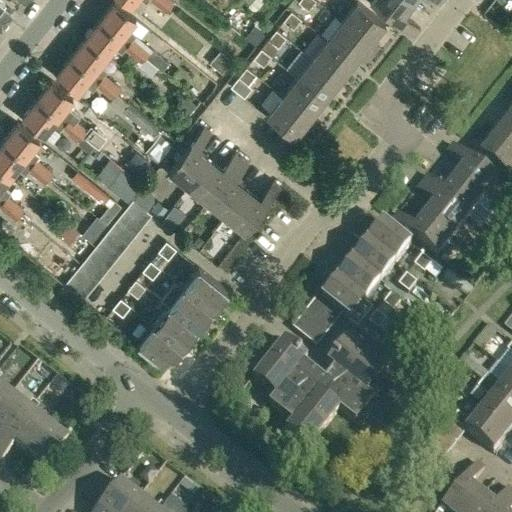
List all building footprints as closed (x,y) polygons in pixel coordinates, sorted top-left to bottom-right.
[(0,0),(0,28),(12,14),(3,7),(5,5),(0,0)] [(170,0),(159,0),(156,4),(166,11),(170,7),(173,2),(170,0)] [(357,0),(356,0),(341,19),(370,41),(385,22),(357,0)] [(414,35),(419,28),(403,15),(412,3),(408,0),(369,0),(403,26),(414,35)] [(115,1),(100,19),(122,36),(120,38),(128,44),(132,39),(136,34),(128,28),(136,18),(115,1)] [(283,20),(292,27),(300,18),(290,10),(283,20)] [(100,19),(85,38),(107,55),(113,47),(120,53),(124,48),(128,44),(120,38),(122,36),(100,19)] [(355,60),(370,41),(341,19),(326,38),(355,60)] [(253,26),(244,37),(251,43),(254,45),(263,34),(253,26)] [(268,39),(277,46),(285,37),(275,29),(268,39)] [(85,38),(70,56),(92,73),(99,79),(103,75),(106,70),(99,64),(107,55),(85,38)] [(326,38),(311,57),(340,80),(355,60),(326,38)] [(128,44),(124,48),(131,53),(132,55),(140,45),(132,39),(128,44)] [(140,45),(132,55),(136,58),(140,61),(144,56),(148,52),(140,45)] [(148,52),(144,56),(157,67),(161,70),(168,62),(150,48),(148,52)] [(218,49),(208,61),(221,71),(231,59),(218,49)] [(253,58),(262,65),(269,56),(260,49),(253,58)] [(70,56),(55,76),(76,93),(83,84),(91,90),(95,85),(99,79),(92,73),(70,56)] [(140,61),(137,64),(150,75),(157,67),(144,56),(140,61)] [(325,98),(340,80),(311,57),(296,76),(325,98)] [(238,77),(247,84),(254,75),(245,68),(238,77)] [(99,79),(95,85),(103,91),(111,81),(103,75),(99,79)] [(296,76),(281,95),(310,117),(325,98),(296,76)] [(238,77),(230,86),(239,93),(247,84),(238,77)] [(52,80),(37,99),(58,116),(58,115),(66,121),(69,118),(74,122),(78,117),(65,106),(73,97),(52,80)] [(111,81),(103,91),(112,98),(120,88),(111,81)] [(183,94),(174,105),(186,114),(195,104),(183,94)] [(294,137),(310,117),(281,95),(266,114),(294,137)] [(37,99),(21,118),(42,135),(50,125),(58,132),(61,127),(62,126),(66,121),(58,115),(58,116),(37,99)] [(160,132),(157,129),(126,105),(121,111),(141,126),(138,130),(152,141),(160,132)] [(62,126),(61,127),(70,134),(77,124),(74,122),(69,118),(66,121),(62,126)] [(511,121),(509,119),(495,136),(511,149),(511,121)] [(18,122),(4,140),(25,157),(24,158),(31,164),(35,160),(39,155),(31,149),(39,139),(18,122)] [(77,124),(70,134),(78,140),(79,139),(81,136),(86,131),(84,130),(77,124)] [(199,149),(212,133),(203,126),(168,171),(187,187),(210,158),(199,149)] [(86,131),(81,136),(93,145),(101,135),(92,128),(88,133),(86,131)] [(78,140),(76,142),(88,152),(93,145),(81,136),(79,139),(78,140)] [(511,170),(509,168),(511,163),(511,149),(495,136),(479,156),(511,182),(511,170)] [(171,144),(164,139),(150,156),(157,161),(171,144)] [(4,140),(0,144),(0,167),(10,176),(16,167),(24,174),(28,169),(31,164),(24,158),(25,157),(4,140)] [(454,177),(482,200),(498,181),(453,145),(447,152),(463,165),(454,177)] [(136,151),(127,161),(141,173),(150,163),(136,151)] [(206,202),(242,156),(235,151),(222,167),(210,158),(187,187),(206,202)] [(206,202),(226,217),(248,188),(236,179),(249,162),(242,156),(206,202)] [(31,164),(28,169),(36,176),(43,166),(35,160),(31,164)] [(125,200),(137,185),(107,161),(95,176),(125,200)] [(43,166),(36,176),(44,182),(52,173),(43,166)] [(0,167),(0,198),(2,201),(6,196),(10,191),(2,185),(10,176),(0,167)] [(102,203),(104,202),(108,196),(109,195),(76,170),(70,178),(102,203)] [(468,218),(482,200),(454,177),(444,189),(428,176),(423,183),(468,218)] [(248,188),(226,217),(245,232),(281,187),(273,181),(260,198),(248,188)] [(452,238),(468,218),(423,183),(417,190),(433,203),(424,215),(452,238)] [(2,201),(0,203),(0,207),(6,212),(14,202),(6,196),(2,201)] [(133,198),(126,208),(144,222),(152,213),(133,198)] [(157,200),(149,210),(161,219),(168,209),(157,200)] [(14,202),(6,212),(15,219),(23,209),(14,202)] [(172,229),(184,214),(173,205),(161,220),(172,229)] [(136,232),(144,222),(126,208),(118,217),(136,232)] [(452,238),(424,215),(415,226),(398,213),(392,221),(437,257),(452,238)] [(96,215),(81,234),(91,242),(106,223),(96,215)] [(118,217),(110,227),(129,242),(136,232),(118,217)] [(64,220),(54,232),(70,245),(80,232),(64,220)] [(381,223),(366,242),(395,265),(410,246),(381,223)] [(121,251),(129,242),(110,227),(102,237),(121,251)] [(197,236),(191,243),(197,248),(203,241),(197,236)] [(102,237),(95,246),(113,261),(121,251),(102,237)] [(166,240),(158,251),(168,259),(176,249),(166,240)] [(380,285),(395,265),(366,242),(351,262),(380,285)] [(105,271),(113,261),(95,246),(87,256),(105,271)] [(87,256),(80,265),(99,279),(105,271),(87,256)] [(422,272),(429,263),(420,256),(413,265),(422,272)] [(160,268),(150,260),(142,270),(152,278),(160,268)] [(351,262),(335,281),(364,304),(380,285),(351,262)] [(91,289),(99,279),(80,265),(73,274),(91,289)] [(212,309),(227,290),(199,267),(183,286),(212,309)] [(73,274),(65,284),(83,299),(91,289),(73,274)] [(405,275),(398,284),(407,291),(414,282),(405,275)] [(135,279),(127,289),(137,297),(145,287),(135,279)] [(196,328),(212,309),(183,286),(182,288),(174,281),(160,298),(168,305),(196,328)] [(371,310),(364,304),(335,281),(320,301),(341,317),(356,329),(371,310)] [(390,294),(374,314),(383,321),(399,302),(390,294)] [(130,306),(120,297),(112,307),(122,316),(130,306)] [(317,298),(292,329),(316,349),(341,317),(320,301),(317,298)] [(153,323),(181,346),(196,328),(168,305),(153,323)] [(376,330),(383,321),(374,314),(367,323),(376,330)] [(166,366),(181,346),(153,323),(137,343),(166,366)] [(489,325),(473,345),(482,352),(497,331),(489,325)] [(339,411),(356,424),(375,401),(367,394),(385,372),(345,340),(326,364),(334,370),(325,381),(303,364),(307,359),(284,340),(252,380),(274,398),(268,405),(291,423),(285,430),(309,449),(339,411)] [(482,381),(511,405),(511,374),(511,373),(501,385),(487,374),(470,361),(465,368),(482,381)] [(490,399),(480,411),(509,433),(511,429),(511,405),(482,381),(477,388),(490,399)] [(0,408),(10,396),(0,387),(0,408)] [(0,448),(29,411),(10,396),(0,408),(0,433),(0,434),(0,448)] [(14,445),(25,454),(48,426),(33,414),(29,411),(0,448),(0,460),(1,462),(14,445)] [(457,412),(451,420),(466,433),(493,454),(509,433),(480,411),(471,423),(457,412)] [(447,417),(440,427),(459,442),(466,433),(451,420),(447,417)] [(32,487),(68,442),(48,426),(25,454),(38,464),(25,481),(32,487)] [(459,442),(440,427),(432,436),(452,451),(459,442)] [(444,461),(452,451),(432,436),(425,446),(444,461)] [(425,446),(417,456),(436,471),(444,461),(425,446)] [(417,456),(410,465),(429,480),(436,471),(417,456)] [(443,507),(442,508),(446,511),(470,511),(483,496),(471,486),(485,469),(478,463),(443,507)] [(421,490),(429,480),(410,465),(402,475),(421,490)] [(127,511),(139,497),(120,482),(95,511),(127,511)] [(483,496),(470,511),(501,511),(511,499),(511,491),(509,489),(496,506),(483,496)] [(157,511),(139,497),(127,511),(157,511)] [(511,511),(511,499),(501,511),(511,511)]
